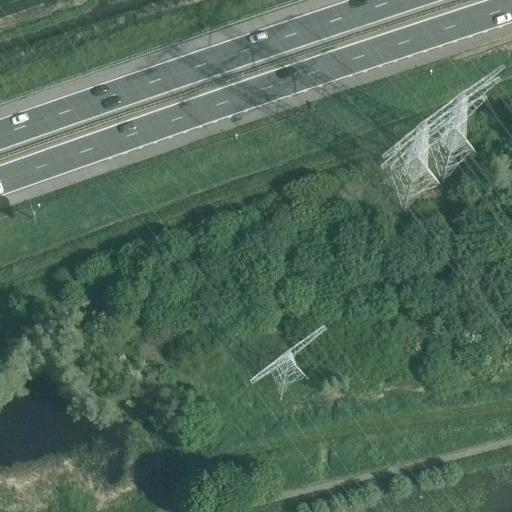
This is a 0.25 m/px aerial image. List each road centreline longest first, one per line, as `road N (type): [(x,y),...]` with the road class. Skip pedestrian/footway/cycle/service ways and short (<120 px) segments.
road 1 (motorway): [(0,181),(511,7)]
road 2 (motorway): [(396,0),(0,135)]
